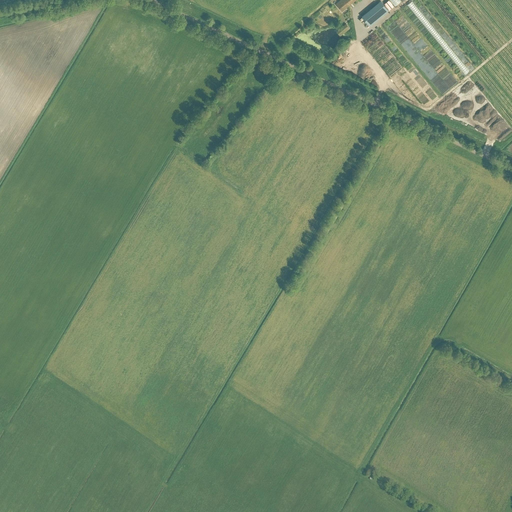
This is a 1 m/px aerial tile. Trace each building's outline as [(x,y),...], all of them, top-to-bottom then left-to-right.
[(339,0),(336,3),(342,11),(355,0),(339,0)] [(380,0),(376,4),(385,14),(389,10),(380,0)] [(388,0),(386,2),(384,3),(388,8),(390,7),(392,5),(388,0)] [(366,12),(362,16),(370,26),(374,22),(366,12)] [(345,24),(341,27),(345,32),(349,29),(350,28),(346,23),(345,24)]
